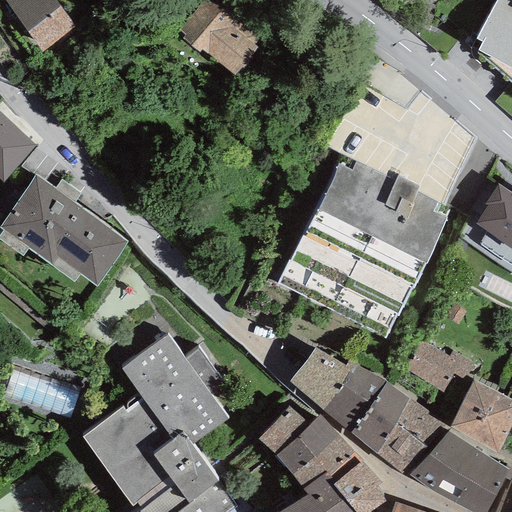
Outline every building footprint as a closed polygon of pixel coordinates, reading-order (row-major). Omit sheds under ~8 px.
[(55,0),(4,0),(43,52),(76,27),(55,0)] [(214,0),(202,0),(179,31),(185,35),(181,40),(199,53),(202,50),(235,75),(240,69),(242,70),(258,49),(253,45),(261,35),(214,0)] [(511,0),(497,0),(476,39),(482,43),(477,51),(511,69),(511,0)] [(37,145),(0,112),(0,178),(4,182),(37,145)] [(420,187),(398,176),(395,180),(355,162),(350,170),(338,164),(277,285),(385,339),(447,218),(432,212),(437,203),(417,191),(420,187)] [(55,189),(36,175),(0,226),(0,228),(2,230),(0,233),(0,240),(23,256),(28,249),(75,282),(80,274),(97,286),(128,242),(73,204),(80,194),(61,181),(55,189)] [(511,193),(511,194),(497,184),(484,204),(487,206),(475,224),(487,232),(479,244),(511,266),(511,193)] [(234,511),(238,510),(191,444),(227,419),(167,334),(120,367),(140,396),(82,436),(136,511),(234,511)] [(449,357),(418,340),(402,369),(443,392),(452,375),(463,381),(472,363),(452,352),(449,357)] [(322,411),(355,366),(348,361),(345,366),(315,348),(289,381),(322,411)] [(14,366),(6,390),(71,413),(79,389),(14,366)] [(350,432),(385,383),(355,366),(322,411),(350,432)] [(511,422),(511,400),(473,380),(450,427),(497,453),(511,422)] [(375,454),(408,398),(385,383),(350,432),(375,454)] [(428,413),(408,398),(375,454),(408,479),(410,476),(448,430),(448,427),(427,415),(428,413)] [(308,424),(287,406),(257,440),(276,455),(308,424)] [(338,434),(319,415),(308,424),(276,455),(291,475),(338,434)] [(485,511),(509,470),(448,430),(410,476),(472,511),(485,511)] [(353,452),(338,434),(291,475),(302,489),(325,472),(328,475),(353,452)] [(362,461),(353,452),(328,475),(334,483),(362,461)] [(381,482),(362,461),(334,483),(332,486),(354,511),(370,511),(385,502),(376,485),(381,482)] [(64,511),(37,471),(0,495),(0,511),(64,511)] [(307,495),(300,499),(309,511),(354,511),(332,486),(334,483),(328,475),(325,472),(302,489),(307,495)] [(511,511),(511,476),(507,490),(504,489),(495,511),(511,511)] [(309,511),(300,499),(278,511),(309,511)] [(421,511),(394,503),(390,511),(421,511)]
